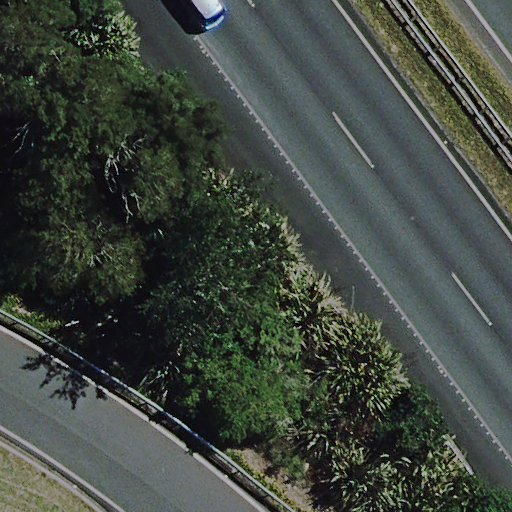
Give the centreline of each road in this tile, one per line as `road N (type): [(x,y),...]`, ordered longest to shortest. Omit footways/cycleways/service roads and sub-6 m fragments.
road 1 (motorway): [(511,297),(281,0)]
road 2 (motorway): [(192,511),(0,383)]
